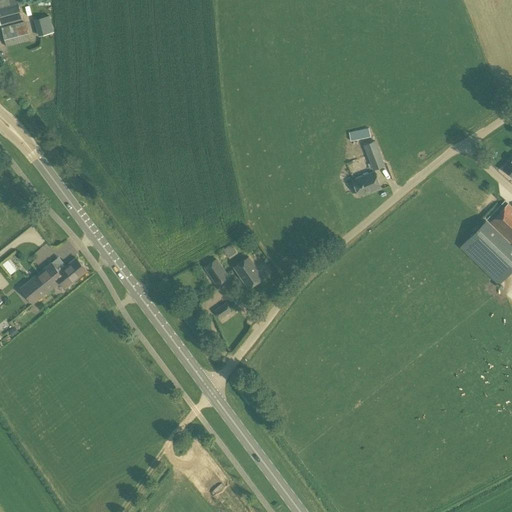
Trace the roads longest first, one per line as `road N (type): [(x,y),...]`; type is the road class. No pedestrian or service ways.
road 1 (unclassified): [(211,391),(303,276),(395,195),(511,113)]
road 2 (primary): [(211,391),(0,117)]
road 3 (primary): [(300,511),(211,391)]
road 4 (track): [(124,511),(194,411)]
